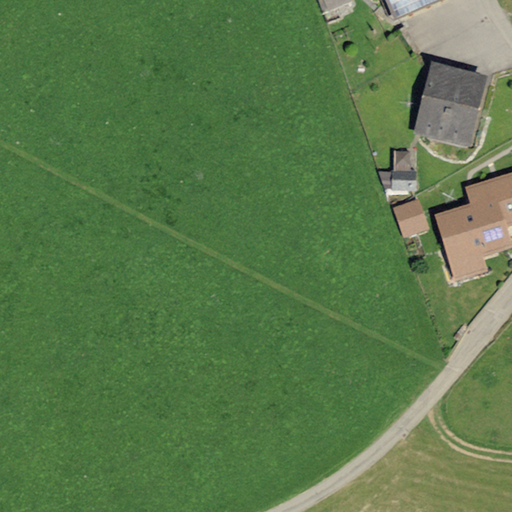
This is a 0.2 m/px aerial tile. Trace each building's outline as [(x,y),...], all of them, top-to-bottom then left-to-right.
[(351,0),(319,0),(325,17),(354,4),(351,0)] [(382,0),(389,18),(432,0),(382,0)] [(486,79),(432,66),(417,130),(471,142),(486,79)] [(413,175),(412,151),(398,151),(399,175),(413,175)] [(511,221),(511,174),(470,188),(475,206),(439,217),(458,277),(486,268),(481,252),(511,243),(505,223),(511,221)] [(403,237),(429,229),(420,198),(393,206),(403,237)]
